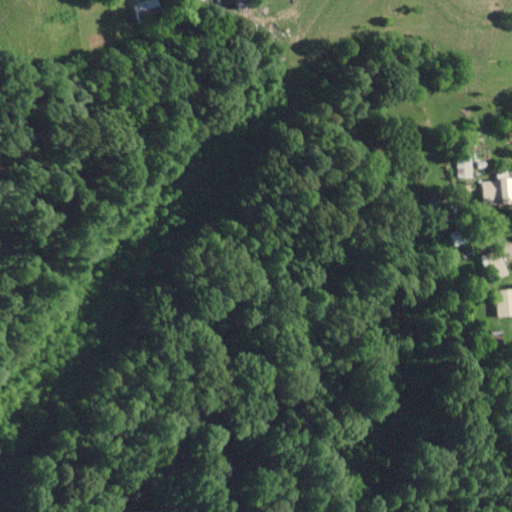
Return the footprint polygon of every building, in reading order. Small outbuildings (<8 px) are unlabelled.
[(159,9),(154,0),(143,0),(131,6),(137,20),(159,9)] [(229,0),(230,8),(249,7),(248,0),(229,0)] [(478,180),(480,204),(511,201),(511,170),(492,171),(493,179),(478,180)] [(487,280),(506,273),(496,248),(478,256),(487,280)] [(511,288),(494,289),(494,315),(511,315),(511,288)]
